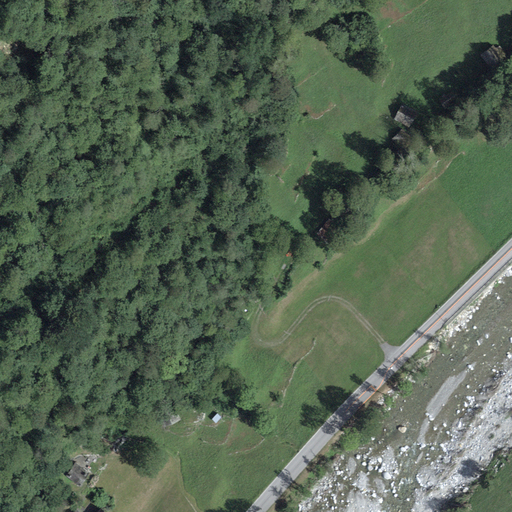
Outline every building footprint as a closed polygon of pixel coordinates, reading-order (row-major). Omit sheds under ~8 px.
[(493,44),(480,55),(495,73),(508,62),(493,44)] [(418,110),(403,103),(395,118),(410,125),(418,110)] [(401,128),(393,137),(404,147),(413,137),(401,128)] [(323,225),(320,229),(326,235),(329,231),(323,225)] [(74,464),(68,474),(80,482),(86,472),(74,464)]
